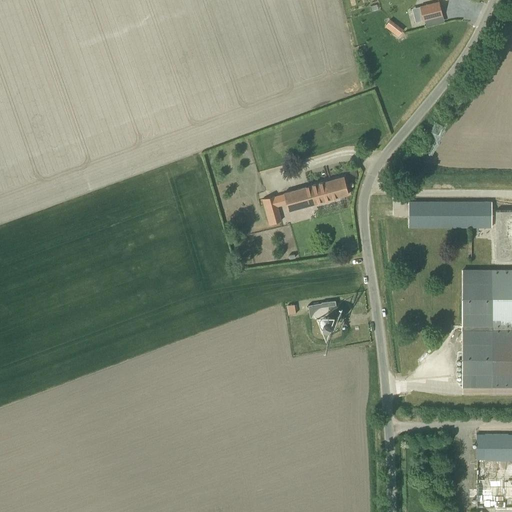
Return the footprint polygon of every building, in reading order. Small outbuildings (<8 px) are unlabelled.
[(442,15),(439,1),(420,6),(423,20),(442,15)] [(390,19),(385,26),(398,35),(403,29),(390,19)] [(284,193),(287,204),(287,206),(288,210),(339,196),(349,194),(344,176),(320,183),(283,193),(284,193)] [(269,224),(281,221),(281,220),(277,207),(274,196),(274,195),(262,198),(263,205),(269,224)] [(408,226),(492,227),(492,201),(408,201),(408,226)] [(496,261),(511,261),(511,209),(495,210),(496,261)] [(355,241),(346,243),(348,250),(356,248),(355,241)] [(511,270),(462,270),(462,385),(511,385),(511,270)] [(321,328),(322,329),(323,330),(324,331),(325,332),(326,332),(332,331),(333,330),(334,329),(335,328),(335,326),(345,325),(344,318),(334,320),(333,318),(332,318),(331,317),(330,316),(329,316),(328,308),(330,308),(330,307),(336,306),(335,301),(321,303),(321,304),(308,305),(310,319),(323,317),(322,308),(324,317),(323,317),(322,318),(321,319),(320,320),(320,322),(319,319),(314,320),(316,332),(321,331),(321,328)] [(476,507),(486,507),(511,507),(511,476),(484,477),(484,462),(511,461),(511,433),(476,434),(476,507)]
